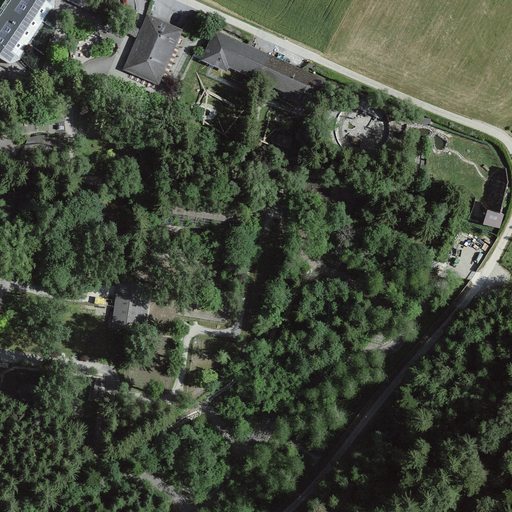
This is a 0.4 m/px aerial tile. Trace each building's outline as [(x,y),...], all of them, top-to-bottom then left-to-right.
[(54,0),(14,0),(0,22),(0,58),(9,65),(14,63),(19,60),(54,8),(54,1),(54,0)] [(94,0),(65,0),(66,0),(89,11),(94,0)] [(102,4),(95,1),(91,10),(98,13),(102,4)] [(123,70),(158,85),(182,33),(147,17),(142,28),(134,46),(123,70)] [(137,39),(142,32),(131,25),(127,33),(137,39)] [(201,61),(227,73),(228,69),(288,95),(287,99),(312,110),(323,86),(325,80),(214,32),(212,37),(201,61)] [(327,117),(315,115),(314,125),(326,127),(327,117)] [(18,144),(0,135),(0,153),(11,159),(18,144)] [(25,141),(24,148),(35,147),(42,147),(49,149),(57,152),(65,156),(64,148),(61,145),(54,141),(47,139),(38,140),(25,141)] [(163,173),(148,171),(147,179),(161,182),(163,173)] [(298,199),(276,193),(273,208),(294,213),(298,199)] [(167,213),(245,225),(247,211),(169,199),(167,213)] [(354,208),(339,203),(337,208),(351,214),(354,208)] [(504,216),(488,211),(484,225),(501,228),(504,216)] [(117,217),(107,215),(106,224),(116,226),(117,217)] [(181,248),(169,246),(167,254),(180,256),(181,248)] [(43,251),(34,249),(32,257),(42,259),(43,251)] [(117,285),(110,331),(142,336),(150,290),(117,285)] [(100,391),(91,389),(88,401),(98,403),(100,391)]
